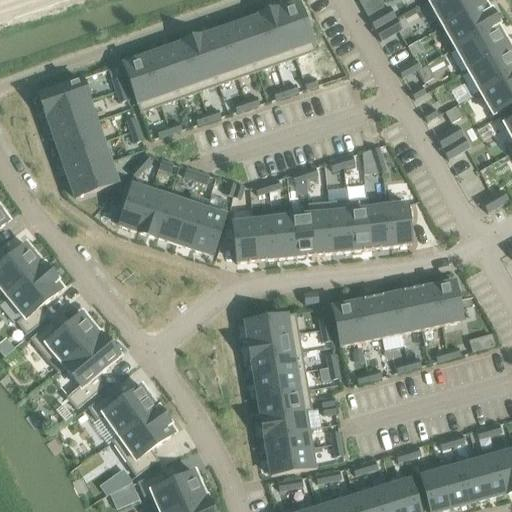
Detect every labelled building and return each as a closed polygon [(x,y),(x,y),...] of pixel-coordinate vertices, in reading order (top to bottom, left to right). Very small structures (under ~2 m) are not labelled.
[(480,0),(440,0),(429,6),(442,29),(484,6),(482,3),(480,0)] [(298,6),(278,13),(295,61),(315,54),(298,6)] [(484,6),(442,29),(455,51),(497,27),(490,15),(489,16),(485,9),(484,6)] [(369,21),(368,22),(374,33),(395,21),(389,10),(386,12),(369,21)] [(265,17),(259,19),(259,20),(276,68),(295,61),(278,13),(278,12),(265,17)] [(259,20),(240,26),(257,75),(276,68),(259,20)] [(395,21),(374,33),(381,44),(398,34),(402,32),(395,21)] [(240,26),(220,33),(237,82),(257,75),(240,26)] [(497,27),(455,51),(467,73),(509,50),(507,47),(497,29),(498,28),(497,27)] [(220,33),(201,40),(218,88),(237,82),(220,33)] [(201,39),(182,46),(182,47),(199,95),(218,88),(201,40),(201,39)] [(182,47),(163,53),(180,102),(199,95),(182,47)] [(509,50),(467,73),(479,95),(511,76),(511,55),(510,52),(509,50)] [(163,53),(143,60),(160,109),(180,102),(163,53)] [(143,60),(123,67),(140,116),(160,109),(143,60)] [(409,68),(398,74),(402,81),(413,75),(409,68)] [(511,76),(479,95),(492,118),(511,107),(511,76)] [(119,80),(112,82),(116,94),(123,91),(119,80)] [(315,81),(303,85),(306,93),(318,89),(315,81)] [(81,82),(38,97),(46,119),(88,104),(81,82)] [(295,88),(284,91),(287,99),(298,95),(295,88)] [(421,90),(410,96),(414,103),(425,97),(421,90)] [(123,91),(116,94),(120,105),(127,103),(123,91)] [(284,91),(272,95),(275,103),(287,99),(284,91)] [(257,100),(245,104),(248,112),(259,108),(257,100)] [(88,104),(46,119),(46,120),(53,139),(95,124),(88,105),(89,105),(88,104)] [(245,104),(234,108),(236,115),(248,112),(245,104)] [(433,112),(423,118),(427,125),(437,119),(433,112)] [(218,113),(206,116),(209,124),(220,121),(218,113)] [(206,116),(195,120),(197,128),(209,124),(206,116)] [(134,121),(126,123),(130,135),(138,132),(134,121)] [(511,122),(503,127),(511,142),(511,122)] [(95,124),(53,139),(60,159),(102,144),(95,124)] [(179,126),(168,129),(170,137),(182,133),(179,126)] [(168,129),(156,133),(159,141),(170,137),(168,129)] [(456,129),(435,141),(442,152),(463,140),(456,129)] [(138,132),(130,135),(134,146),(142,144),(138,132)] [(463,140),(442,152),(448,163),(469,151),(463,140)] [(102,144),(60,159),(68,180),(110,165),(102,144)] [(378,150),(371,153),(374,165),(382,162),(378,150)] [(146,158),(138,167),(144,173),(152,164),(146,158)] [(352,159),(341,163),(343,171),(355,167),(352,159)] [(382,162),(374,165),(378,176),(386,174),(382,162)] [(341,163),(329,166),(332,174),(343,171),(341,163)] [(161,164),(158,172),(170,176),(172,168),(161,164)] [(110,165),(68,180),(75,201),(117,186),(110,165)] [(138,167),(130,176),(135,181),(144,173),(138,167)] [(315,171),(304,175),(306,183),(318,179),(315,171)] [(185,172),(183,180),(194,184),(197,176),(185,172)] [(304,175),(292,179),(295,186),(306,183),(304,175)] [(197,176),(194,184),(206,187),(209,179),(197,176)] [(278,183),(266,187),(269,195),(280,191),(278,183)] [(229,186),(225,197),(233,200),(236,188),(229,186)] [(266,187),(255,191),(257,198),(269,195),(266,187)] [(131,188),(119,228),(123,230),(138,235),(141,225),(151,194),(131,188)] [(236,188),(233,200),(240,202),(244,191),(236,188)] [(502,193),(481,205),(487,216),(508,204),(502,193)] [(141,225),(138,235),(156,241),(163,218),(169,200),(151,194),(141,225)] [(156,241),(174,246),(185,211),(187,206),(169,200),(163,218),(156,241)] [(366,201),(347,203),(352,254),(363,253),(371,252),(366,201)] [(367,201),(366,201),(371,252),(380,251),(390,250),(386,208),(368,210),(367,201)] [(347,203),(327,205),(328,215),(333,256),(352,254),(347,203)] [(327,205),(308,207),(314,259),(323,258),(323,257),(333,256),(328,215),(327,205)] [(185,211),(174,246),(193,252),(205,212),(207,208),(206,207),(205,211),(195,208),(187,206),(185,211)] [(406,206),(386,208),(390,250),(411,248),(406,206)] [(308,217),(290,219),(295,260),(306,259),(306,260),(314,259),(308,207),(307,207),(308,217)] [(205,212),(193,252),(212,258),(227,214),(207,208),(205,212)] [(0,230),(8,224),(0,212),(0,230)] [(290,219),(271,221),(276,262),(295,260),(290,219)] [(271,221),(252,223),(257,264),(257,265),(266,264),(266,263),(276,262),(271,221)] [(252,223),(232,225),(237,266),(248,265),(248,266),(257,265),(257,264),(252,223)] [(0,262),(0,291),(6,300),(45,269),(44,268),(43,269),(26,247),(3,266),(0,262)] [(45,269),(6,300),(23,320),(17,326),(26,338),(47,320),(39,311),(62,292),(56,285),(57,284),(45,269)] [(454,284),(433,288),(442,329),(462,325),(454,284)] [(422,290),(412,292),(421,333),(442,329),(433,288),(422,291),(422,290)] [(403,295),(393,297),(401,338),(421,333),(412,292),(403,294),(403,295)] [(304,308),(319,306),(317,295),(303,296),(304,308)] [(382,298),(373,300),(381,342),(401,338),(393,297),(382,299),(382,298)] [(363,303),(353,305),(362,346),(381,342),(373,300),(363,303)] [(353,305),(332,309),(340,350),(362,346),(353,305)] [(51,325),(30,343),(57,375),(102,337),(101,337),(101,338),(82,316),(60,335),(51,325)] [(295,317),(245,325),(248,345),(299,337),(295,317)] [(326,320),(319,321),(322,333),(329,332),(326,320)] [(329,332),(322,333),(324,345),(331,344),(329,332)] [(102,337),(57,375),(58,376),(63,371),(79,390),(67,401),(76,413),(105,389),(98,380),(122,360),(102,338),(102,337)] [(299,337),(248,345),(251,364),(302,355),(299,337)] [(458,352),(446,355),(447,357),(448,362),(460,359),(458,352)] [(302,355),(251,364),(254,383),(305,374),(302,355)] [(447,357),(436,359),(438,365),(448,362),(447,357)] [(334,358),(327,360),(329,371),(336,370),(337,369),(334,358)] [(419,363),(407,366),(409,373),(421,370),(419,363)] [(407,366),(396,370),(397,376),(409,373),(407,366)] [(336,370),(329,371),(332,383),(338,381),(336,370)] [(305,374),(254,383),(257,402),(308,393),(305,374)] [(379,374),(368,377),(370,385),(381,381),(379,374)] [(368,377),(356,381),(358,388),(370,385),(368,377)] [(110,396),(88,411),(97,424),(93,426),(108,447),(111,444),(111,445),(159,412),(158,411),(157,412),(141,389),(117,406),(110,396)] [(308,393),(257,402),(261,421),(312,412),(308,393)] [(333,401),(322,403),(323,411),(334,409),(333,401)] [(334,409),(323,411),(324,419),(336,417),(334,409)] [(159,412),(111,445),(112,445),(136,479),(158,464),(150,453),(174,437),(169,429),(170,428),(159,412)] [(312,412),(261,421),(264,440),(310,432),(307,415),(312,414),(312,412)] [(499,428),(487,431),(490,439),(501,436),(499,428)] [(487,431),(476,434),(478,442),(490,439),(487,431)] [(310,432),(264,440),(267,459),(313,451),(310,432)] [(339,435),(331,436),(333,448),(341,447),(339,435)] [(462,438),(451,442),(453,449),(464,446),(462,438)] [(451,442),(439,445),(441,453),(453,449),(451,442)] [(341,447),(333,448),(335,460),(343,459),(341,447)] [(313,451),(267,459),(270,479),(317,471),(313,451)] [(412,452),(406,454),(409,462),(415,460),(420,459),(418,451),(412,452)] [(402,456),(395,458),(397,466),(404,464),(409,462),(406,454),(402,456)] [(511,454),(495,459),(505,496),(511,494),(511,454)] [(495,459),(476,464),(477,465),(487,501),(505,496),(495,459)] [(364,468),(366,475),(377,472),(375,464),(364,468)] [(476,464),(458,469),(458,470),(468,506),(487,501),(477,465),(476,464)] [(364,468),(352,471),(355,479),(366,475),(364,468)] [(458,469),(439,474),(440,476),(450,511),(468,506),(458,470),(458,469)] [(339,474),(327,477),(329,485),(340,483),(339,474)] [(439,474),(420,480),(428,511),(447,511),(450,511),(440,476),(439,474)] [(162,475),(137,486),(144,500),(151,496),(158,511),(181,511),(207,501),(206,500),(205,500),(194,475),(167,487),(162,475)] [(326,477),(315,480),(317,487),(329,485),(327,477),(326,477)] [(301,482),(289,484),(291,492),(302,490),(301,482)] [(418,511),(410,483),(390,489),(397,511),(418,511)] [(289,484),(277,486),(279,494),(291,492),(289,484)] [(131,485),(110,497),(115,511),(116,511),(138,503),(131,485)] [(397,511),(390,489),(372,495),(377,511),(397,511)] [(377,511),(372,495),(354,501),(357,511),(377,511)] [(211,511),(207,501),(181,511),(211,511)] [(357,511),(354,501),(335,506),(336,511),(357,511)]
